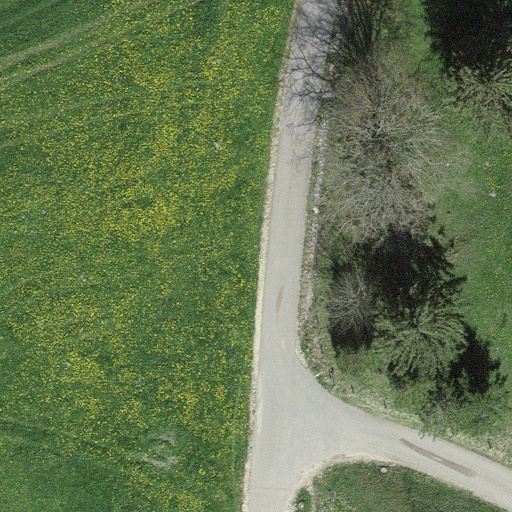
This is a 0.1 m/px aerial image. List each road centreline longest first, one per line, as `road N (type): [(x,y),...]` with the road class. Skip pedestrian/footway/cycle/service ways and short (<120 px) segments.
road 1 (motorway): [(0,382),(511,0)]
road 2 (track): [(273,434),(288,208),(325,0)]
road 3 (track): [(511,492),(366,438),(273,434)]
